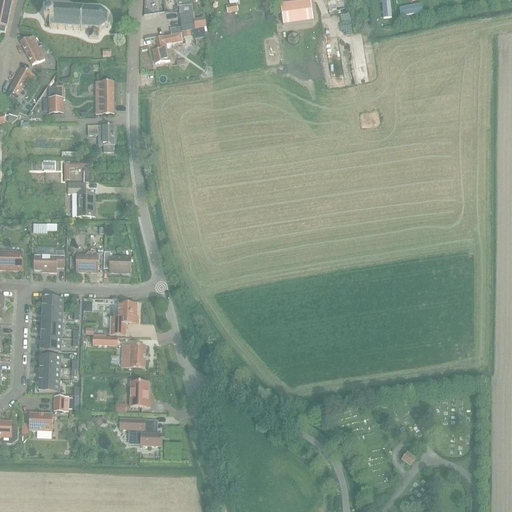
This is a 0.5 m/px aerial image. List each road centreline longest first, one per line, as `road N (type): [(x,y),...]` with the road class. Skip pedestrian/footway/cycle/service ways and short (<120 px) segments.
road 1 (residential): [(162,286),(132,128),(138,0)]
road 2 (unclassified): [(346,511),(340,477),(319,446),(229,383),(189,387)]
road 3 (residential): [(24,293),(162,286)]
road 4 (residential): [(222,511),(189,387)]
road 5 (residential): [(0,405),(16,390),(24,293)]
